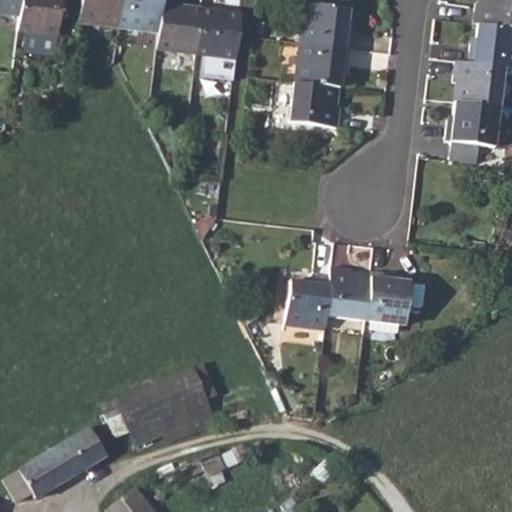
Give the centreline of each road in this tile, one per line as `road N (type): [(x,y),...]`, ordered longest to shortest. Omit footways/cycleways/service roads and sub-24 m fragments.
road 1 (unclassified): [(404,511),(363,459),(291,430),(182,447),(130,469),(70,511)]
road 2 (residential): [(414,0),(408,142),(374,198)]
